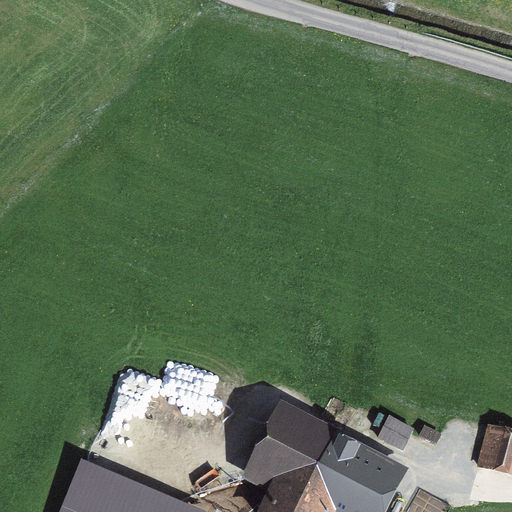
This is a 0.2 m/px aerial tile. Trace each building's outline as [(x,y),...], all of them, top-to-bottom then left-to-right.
[(413,432),(389,419),(379,439),(403,451),(413,432)] [(279,421),(254,470),(284,486),(270,511),(326,511),(328,508),(336,511),(377,511),(394,479),(279,421)] [(503,433),(489,430),(479,467),(511,475),(511,474),(511,441),(501,438),(503,433)] [(185,511),(90,471),(72,511),(185,511)] [(442,511),(443,496),(416,495),(415,511),(442,511)]
